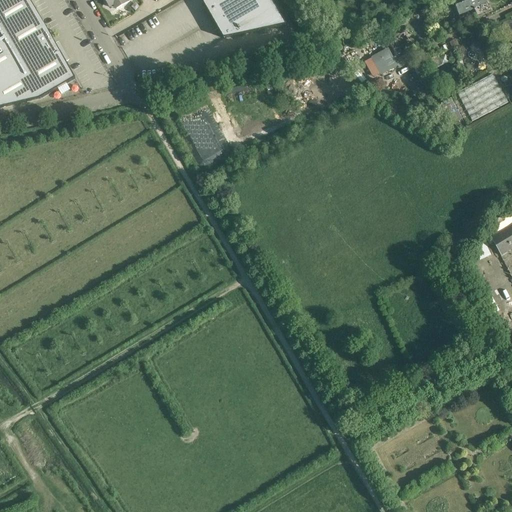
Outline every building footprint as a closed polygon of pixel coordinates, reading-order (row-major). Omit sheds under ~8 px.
[(0,0),(0,108),(41,99),(75,79),(29,0),(0,0)] [(129,0),(104,0),(110,8),(114,6),(116,10),(130,2),(129,0)] [(215,30),(215,31),(218,29),(223,39),(286,26),(271,0),(209,0),(203,4),(209,14),(212,20),(215,24),(214,24),(217,29),(215,30)] [(452,0),(460,16),(487,4),(485,0),(452,0)] [(389,13),(392,19),(399,16),(396,10),(389,13)] [(392,54),(414,47),(409,33),(387,40),(392,54)] [(456,40),(449,43),(452,49),(458,46),(456,40)] [(380,76),(398,67),(388,49),(371,58),(380,76)] [(438,59),(442,67),(450,63),(446,55),(438,59)] [(438,59),(437,56),(431,59),(436,69),(442,67),(438,59)] [(509,104),(493,75),(457,94),(472,124),(509,104)] [(511,224),(490,238),(500,255),(511,248),(511,224)]
